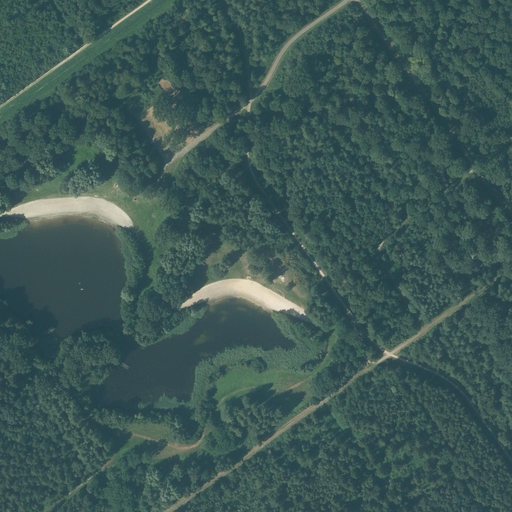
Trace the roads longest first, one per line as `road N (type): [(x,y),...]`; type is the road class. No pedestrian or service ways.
road 1 (track): [(172,511),(390,354)]
road 2 (track): [(423,329),(377,256),(381,242),(511,137)]
road 3 (track): [(355,0),(511,217)]
road 4 (unclassified): [(349,0),(289,43),(248,103),(166,161)]
road 5 (track): [(0,107),(150,0)]
road 6 (track): [(511,265),(390,354)]
